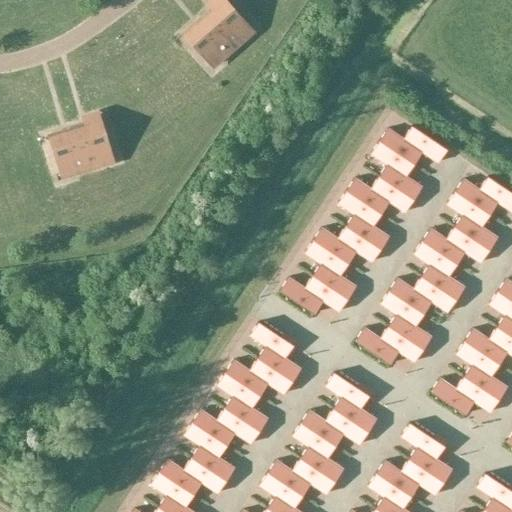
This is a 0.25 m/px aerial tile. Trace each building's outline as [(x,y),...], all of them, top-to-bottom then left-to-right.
[(212,8),(203,16),(231,48),(241,40),(239,37),(249,28),(224,0),(214,0),(209,5),(212,8)] [(203,16),(183,33),(211,66),(231,48),(203,16)] [(85,124),(73,127),(86,169),(99,165),(98,162),(111,158),(98,116),(84,120),(85,124)] [(386,128),(378,141),(400,156),(409,143),(414,147),(422,134),(411,126),(402,139),(386,128)] [(73,127),(48,135),(61,177),(86,169),(73,127)] [(409,143),(400,156),(413,164),(421,152),(437,162),(446,149),(422,134),(414,147),(409,143)] [(378,141),(369,153),(385,164),(377,176),(389,184),(397,172),(392,168),(400,156),(378,141)] [(397,172),(389,184),(412,199),(421,187),(405,176),(413,164),(400,156),(392,168),(397,172)] [(353,178),(345,190),(368,205),(376,193),(381,196),(389,184),(377,176),(369,188),(353,178)] [(462,179),(453,191),(476,206),(484,194),(489,197),(498,184),(486,176),(478,189),(462,179)] [(376,193),(368,205),(380,214),(388,201),(404,212),(412,199),(389,184),(381,196),(376,193)] [(484,194),(476,206),(488,214),(497,202),(511,212),(511,193),(498,184),(489,197),(484,194)] [(345,190),(336,203),(352,213),(344,226),(356,234),(364,221),(359,218),(368,205),(345,190)] [(453,191),(445,204),(461,214),(453,227),(465,234),(473,222),(468,219),(476,206),(453,191)] [(364,221),(356,234),(379,249),(387,237),(372,226),(380,214),(368,205),(359,218),(364,221)] [(473,222),(465,234),(488,250),(496,237),(480,227),(488,214),(476,206),(468,219),(473,222)] [(320,227),(312,240),(335,255),(343,243),(348,246),(356,234),(344,226),(336,238),(320,227)] [(429,228),(420,241),(443,256),(451,243),(456,247),(465,234),(453,227),(445,239),(429,228)] [(343,243),(335,255),(347,263),(355,251),(371,262),(379,249),(356,234),(348,246),(343,243)] [(451,243),(443,256),(455,264),(464,252),(479,262),(488,250),(465,234),(456,247),(451,243)] [(312,240),(303,252),(319,263),(311,275),(323,283),(331,271),(326,268),(335,255),(312,240)] [(420,241),(412,253),(428,264),(420,276),(432,284),(440,272),(435,268),(443,256),(420,241)] [(331,271),(323,283),(346,299),(354,286),(338,276),(347,263),(335,255),(326,268),(331,271)] [(440,272),(432,284),(455,299),(463,287),(447,276),(455,264),(443,256),(435,268),(440,272)] [(287,277),(278,290),(301,305),(310,292),(315,296),(323,283),(311,275),(303,288),(287,277)] [(396,278),(387,290),(410,306),(418,293),(423,297),(432,284),(420,276),(412,288),(396,278)] [(511,283),(504,279),(496,291),(511,301),(511,283)] [(310,292),(301,305),(313,313),(322,301),(338,311),(346,299),(323,283),(315,296),(310,292)] [(418,293),(410,306),(422,314),(430,301),(446,312),(455,299),(432,284),(423,297),(418,293)] [(387,290),(379,303),(395,314),(387,326),(399,334),(407,321),(402,318),(410,306),(387,290)] [(511,301),(496,291),(488,304),(504,314),(495,327),(507,335),(511,327),(511,319),(510,319),(511,316),(511,301)] [(407,321),(399,334),(422,349),(430,337),(414,326),(422,314),(410,306),(402,318),(407,321)] [(257,322),(248,335),(264,345),(256,358),(268,366),(276,353),(271,350),(280,337),(257,322)] [(362,328),(354,340),(377,356),(385,343),(390,346),(399,334),(387,326),(378,338),(362,328)] [(471,328),(463,341),(486,356),(494,344),(499,347),(507,335),(495,327),(487,339),(471,328)] [(276,353),(268,366),(291,381),(299,369),(284,358),(292,345),(291,345),(294,341),(284,334),(281,338),(280,337),(271,350),(276,353)] [(385,343),(377,356),(389,364),(397,351),(413,362),(422,349),(399,334),(390,346),(385,343)] [(494,344),(486,356),(498,364),(506,352),(511,355),(511,337),(507,335),(499,347),(494,344)] [(463,341),(454,353),(470,364),(462,376),(474,384),(483,372),(477,368),(486,356),(463,341)] [(483,372),(474,384),(497,399),(506,387),(490,376),(498,364),(486,356),(477,368),(483,372)] [(232,360),(224,372),(246,387),(255,375),(260,378),(268,366),(256,358),(248,370),(232,360)] [(255,375),(246,387),(259,395),(267,383),(283,394),(291,381),(268,366),(260,378),(255,375)] [(224,372),(215,385),(231,395),(223,407),(235,415),(243,403),(238,400),(246,387),(224,372)] [(333,372),(324,385),(340,396),(332,408),(344,416),(352,404),(347,400),(355,387),(333,372)] [(438,378),(429,391),(452,406),(461,393),(466,397),(474,384),(462,376),(454,389),(438,378)] [(352,404),(344,416),(367,432),(375,419),(359,408),(368,396),(367,395),(370,391),(360,384),(357,389),(355,387),(347,400),(352,404)] [(461,393),(452,406),(464,414),(473,401),(489,412),(497,399),(474,384),(466,397),(461,393)] [(243,403),(235,415),(258,431),(266,418),(250,408),(259,395),(246,387),(238,400),(243,403)] [(199,409),(191,422),(213,437),(222,424),(227,428),(235,415),(223,407),(215,420),(199,409)] [(308,410),(299,422),(322,438),(330,425),(335,429),(344,416),(332,408),(323,421),(308,410)] [(222,424),(213,437),(226,445),(234,433),(250,443),(258,431),(235,415),(227,428),(222,424)] [(330,425),(322,438),(334,446),(342,433),(358,444),(367,432),(344,416),(335,429),(330,425)] [(191,422),(182,434),(198,445),(190,457),(202,465),(210,453),(205,449),(213,437),(191,422)] [(299,422),(291,435),(307,446),(299,458),(311,466),(319,453),(314,450),(322,438),(299,422)] [(408,423),(400,436),(415,446),(407,459),(419,467),(427,454),(422,451),(431,438),(408,423)] [(427,454),(419,467),(442,482),(451,470),(435,459),(443,446),(445,442),(435,435),(433,439),(431,438),(422,451),(427,454)] [(210,453),(202,465),(225,480),(233,468),(217,457),(226,445),(213,437),(205,449),(210,453)] [(319,453),(311,466),(334,481),(342,469),(326,458),(334,446),(322,438),(314,450),(319,453)] [(166,459),(158,471),(180,486),(189,474),(194,477),(202,465),(190,457),(182,469),(166,459)] [(274,460),(266,472),(289,487),(297,475),(302,478),(311,466),(299,458),(290,470),(274,460)] [(383,460),(375,473),(397,488),(406,476),(411,479),(419,467),(407,459),(399,471),(383,460)] [(189,474),(180,486),(193,495),(201,482),(217,493),(225,480),(202,465),(194,477),(189,474)] [(297,475),(289,487),(301,495),(309,483),(325,494),(334,481),(311,466),(302,478),(297,475)] [(406,476),(397,488),(410,496),(418,484),(434,494),(442,482),(419,467),(411,479),(406,476)] [(158,471),(149,484),(165,494),(157,507),(164,511),(170,511),(177,502),(172,499),(180,486),(158,471)] [(266,472),(258,485),(274,495),(266,507),(272,511),(279,511),(286,503),(281,500),(289,487),(266,472)] [(375,473),(366,485),(382,496),(374,508),(379,511),(388,511),(394,504),(389,500),(397,488),(375,473)] [(484,473),(475,486),(491,497),(483,509),(487,511),(498,511),(503,505),(498,501),(506,488),(484,473)] [(503,505),(498,511),(511,511),(511,510),(510,509),(511,506),(511,486),(511,485),(508,489),(506,488),(498,501),(503,505)] [(177,502),(170,511),(192,511),(184,507),(193,495),(180,486),(172,499),(177,502)] [(286,503),(279,511),(299,511),(293,508),(301,495),(289,487),(281,500),(286,503)] [(394,504),(388,511),(407,511),(402,508),(410,496),(397,488),(389,500),(394,504)]
